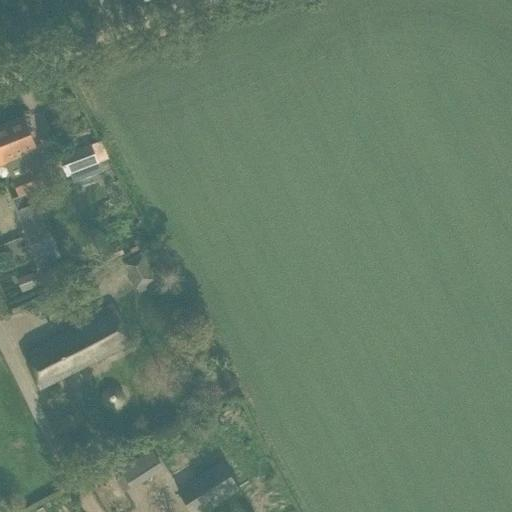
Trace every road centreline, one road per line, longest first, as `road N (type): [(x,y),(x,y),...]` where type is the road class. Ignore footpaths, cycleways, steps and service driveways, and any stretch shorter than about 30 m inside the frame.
road 1 (unclassified): [(0,79),(202,0)]
road 2 (unclassified): [(95,511),(0,329)]
